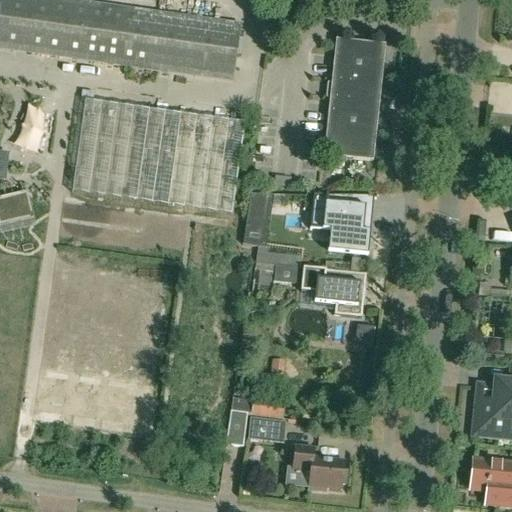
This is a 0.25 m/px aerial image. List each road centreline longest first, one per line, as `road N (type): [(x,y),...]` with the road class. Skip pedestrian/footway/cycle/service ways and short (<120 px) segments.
road 1 (residential): [(419,511),(467,0)]
road 2 (residential): [(218,511),(0,480)]
